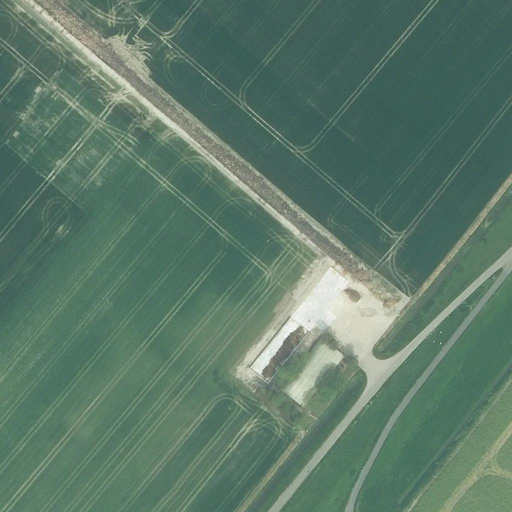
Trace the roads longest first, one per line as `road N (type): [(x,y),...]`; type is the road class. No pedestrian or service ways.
road 1 (unclassified): [(511,251),(383,375),(274,511)]
road 2 (unclassified): [(349,511),(393,424),(511,262)]
